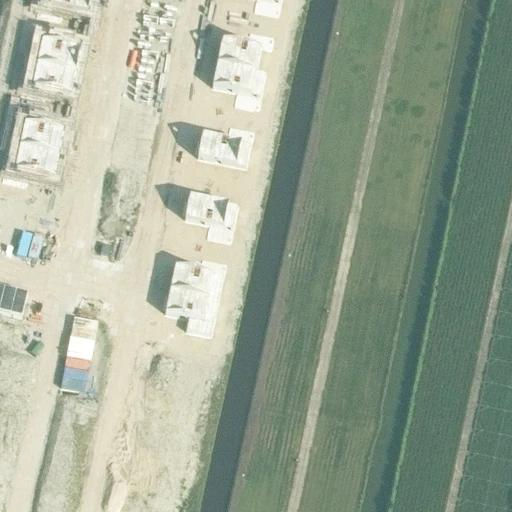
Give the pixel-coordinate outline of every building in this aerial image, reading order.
[(39,0),(36,17),(60,23),(63,10),(67,11),(75,12),(88,15),(91,0),(39,0)] [(250,0),(252,0),(256,1),(253,14),(278,19),(281,0),(250,0)] [(34,26),(31,40),(41,42),(36,64),(31,63),(31,64),(77,74),(82,49),(68,46),(60,45),(56,44),(59,31),(34,26)] [(221,41),(216,66),(266,76),(266,75),(257,73),(262,50),(271,52),(274,39),(249,34),(246,46),(242,46),(235,44),(221,41)] [(21,87),(18,100),(43,105),(46,93),(50,94),(57,95),(71,98),(76,75),(77,75),(77,74),(31,64),(26,88),(21,87)] [(216,67),(211,90),(225,93),(232,95),(236,95),(234,108),(258,113),(266,76),(216,66),(215,67),(216,67)] [(17,109),(9,146),(59,157),(60,152),(63,153),(66,138),(63,137),(64,132),(50,129),(43,128),(41,127),(43,115),(17,109)] [(197,140),(194,155),(197,156),(196,161),(246,171),(254,133),(229,128),(227,141),(222,140),(215,138),(201,135),(200,141),(197,140)] [(4,170),(1,183),(26,188),(28,176),(33,177),(40,178),(54,181),(59,157),(9,146),(9,147),(13,148),(9,171),(4,170)] [(0,193),(0,233),(41,242),(42,236),(45,237),(48,222),(45,221),(46,216),(33,213),(26,212),(21,211),(24,198),(0,193)] [(185,202),(181,217),(184,217),(183,223),(197,225),(204,227),(209,228),(206,240),(231,246),(239,208),(189,197),(188,202),(185,202)] [(174,268),(169,292),(219,303),(227,266),(202,261),(199,273),(195,272),(188,271),(174,268)] [(165,296),(162,311),(165,312),(164,317),(177,320),(185,321),(187,322),(184,334),(211,340),(219,303),(169,292),(168,297),(165,296)] [(0,370),(13,373),(18,348),(4,345),(0,344),(0,370)] [(151,365),(147,380),(150,380),(149,386),(199,396),(207,358),(181,352),(178,365),(176,364),(168,363),(155,360),(153,365),(151,365)] [(0,395),(8,397),(13,374),(13,373),(0,370),(0,395)] [(142,427),(139,442),(141,442),(140,448),(154,450),(161,452),(166,453),(163,465),(188,471),(196,433),(146,422),(145,427),(142,427)] [(169,511),(172,500),(181,502),(184,489),(159,484),(157,496),(152,495),(145,494),(131,491),(126,511),(169,511)]
